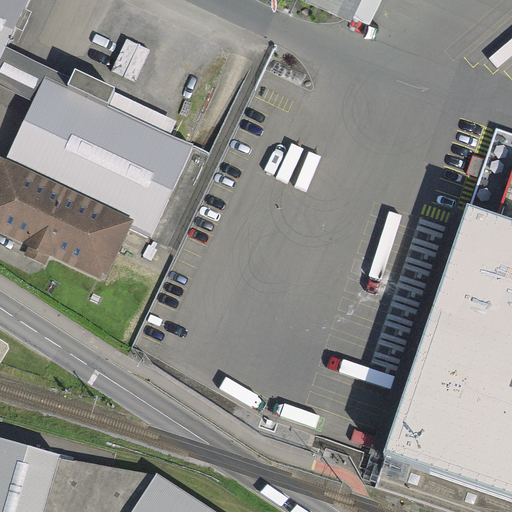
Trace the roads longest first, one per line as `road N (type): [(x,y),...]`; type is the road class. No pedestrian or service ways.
road 1 (primary): [(0,300),(319,511)]
road 2 (unclassified): [(228,0),(477,120)]
road 3 (unknown): [(501,0),(403,84)]
